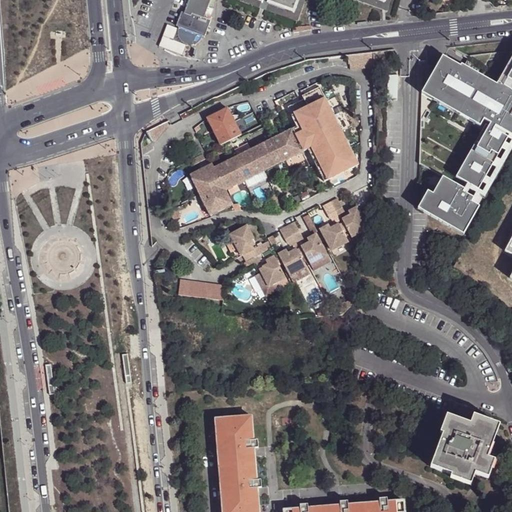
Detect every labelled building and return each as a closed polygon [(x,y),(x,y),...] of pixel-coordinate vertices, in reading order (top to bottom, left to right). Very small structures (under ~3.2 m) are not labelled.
[(202,39),(203,37),(206,37),(212,21),(204,18),(210,0),(189,0),(185,14),(182,13),(177,28),(180,29),(180,31),(179,34),(180,35),(180,37),(181,38),(182,40),(182,41),(184,42),(185,43),(186,44),(188,44),(189,45),(191,45),(193,45),(194,44),(196,44),(197,43),(199,42),(200,41),(201,40),(202,39)] [(258,0),(236,0),(263,10),(298,22),(305,0),(356,0),(369,4),(389,11),(392,1),(389,0),(385,0),(385,2),(379,0),(298,0),(294,13),(269,4),(262,1),(258,0)] [(270,0),(269,4),(294,13),(298,0),(270,0)] [(380,50),(354,54),(355,62),(356,62),(357,68),(380,65),(380,50)] [(459,68),(442,57),(438,62),(426,63),(426,68),(427,75),(421,76),(421,95),(443,107),(447,101),(472,115),(469,121),(479,127),(483,120),(490,124),(489,125),(511,137),(511,68),(499,92),(469,75),(471,72),(495,85),(511,56),(511,51),(469,57),(463,67),(460,66),(459,68)] [(511,56),(495,85),(471,72),(469,75),(499,92),(511,68),(511,56)] [(293,130),(304,151),(308,149),(324,183),(359,165),(326,102),(319,88),(302,96),(303,100),(288,107),(294,119),(293,120),(296,127),(297,127),(294,129),(293,130)] [(447,101),(443,107),(469,121),(472,115),(447,101)] [(208,118),(221,143),(241,133),(228,108),(208,118)] [(511,148),(511,137),(489,125),(488,127),(507,139),(511,141),(509,145),(505,143),(501,149),(505,152),(500,161),(496,159),(492,166),(496,169),(490,180),(485,177),(482,184),(486,186),(482,193),(478,191),(467,185),(464,190),(461,197),(467,200),(469,196),(466,195),(469,190),(476,194),(481,196),(484,198),(511,148)] [(488,127),(485,126),(480,135),(486,138),(481,147),(475,144),(471,152),(476,155),(472,164),(466,160),(461,169),(467,173),(462,182),(467,185),(478,191),(482,184),(485,177),(492,166),(496,159),(501,149),(505,143),(507,139),(488,127)] [(191,175),(205,205),(211,216),(233,205),(227,190),(304,151),(293,130),(215,168),(214,165),(191,175)] [(486,138),(480,135),(475,144),(481,147),(486,138)] [(476,155),(471,152),(466,160),(472,164),(476,155)] [(467,173),(461,169),(456,178),(462,182),(467,173)] [(482,201),(478,207),(471,203),(474,199),(473,198),(469,196),(467,200),(461,197),(464,190),(442,178),(438,187),(444,191),(439,199),(433,196),(423,213),(451,229),(454,224),(466,231),(482,201)] [(444,191),(438,187),(433,196),(439,199),(444,191)] [(423,213),(433,196),(427,192),(417,210),(423,213)] [(481,196),(476,194),(473,198),(474,199),(471,203),(478,207),(482,201),(479,199),(481,196)] [(336,199),(330,202),(337,216),(343,212),(336,199)] [(330,202),(323,206),(330,219),(337,216),(330,202)] [(357,208),(348,212),(350,216),(342,220),(351,238),(368,229),(357,208)] [(288,225),(297,244),(305,240),(296,221),(288,225)] [(454,224),(451,229),(463,236),(466,231),(454,224)] [(248,225),(232,233),(243,255),(244,254),(256,248),(252,240),(255,238),(248,225)] [(291,247),(297,244),(288,225),(281,229),(287,242),(289,241),(291,247)] [(331,251),(348,242),(339,225),(331,228),(329,225),(320,230),(331,251)] [(310,242),(301,246),(310,264),(328,255),(317,234),(308,239),(310,242)] [(256,248),(244,254),(247,261),(245,262),(249,269),(263,263),(259,255),(269,250),(267,247),(261,250),(259,247),(256,248)] [(287,249),(279,253),(290,275),(306,267),(297,248),(289,253),(287,249)] [(267,263),(259,267),(268,285),(285,277),(274,255),(265,260),(267,263)] [(180,278),(177,294),(222,302),(224,286),(180,278)] [(333,315),(328,306),(325,308),(327,312),(325,313),(326,316),(333,315)] [(431,467),(451,475),(451,478),(471,485),(475,474),(488,478),(494,461),(487,458),(499,425),(473,416),(470,424),(447,416),(440,433),(443,435),(431,467)] [(249,420),(208,423),(215,503),(219,502),(225,502),(226,511),(257,511),(256,499),(251,499),(251,492),(255,491),(260,491),(259,483),(255,484),(252,459),(248,459),(247,452),(252,451),(256,451),(255,443),(251,444),(249,420)] [(403,511),(402,502),(386,504),(386,500),(377,500),(377,505),(378,509),(370,510),(370,505),(346,507),(345,503),(337,504),(337,508),(337,511),(329,511),(330,509),(324,510),(306,511),(305,507),(297,508),(296,511),(403,511)]
